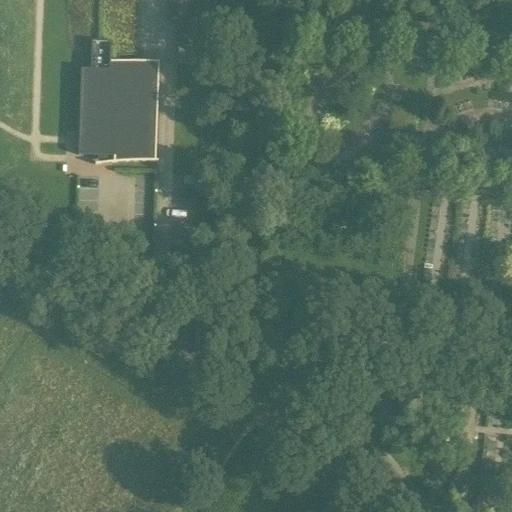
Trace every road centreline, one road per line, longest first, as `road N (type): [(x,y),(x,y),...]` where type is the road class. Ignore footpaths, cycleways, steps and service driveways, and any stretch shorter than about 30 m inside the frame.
road 1 (unclassified): [(347,511),(259,410),(143,322),(0,244)]
road 2 (track): [(511,356),(285,333)]
